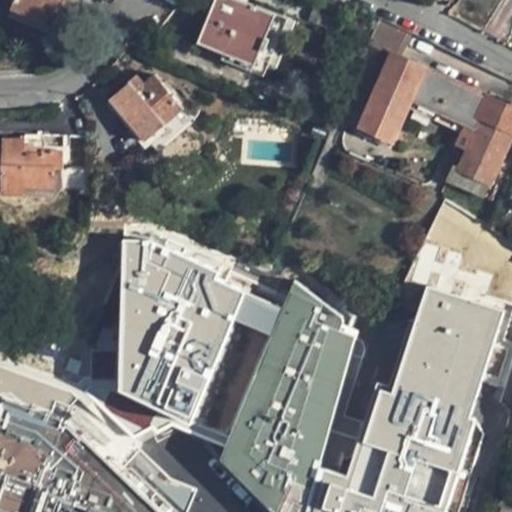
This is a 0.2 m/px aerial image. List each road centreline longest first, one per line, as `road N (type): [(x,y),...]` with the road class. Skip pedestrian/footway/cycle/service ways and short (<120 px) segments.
road 1 (residential): [(137,0),(86,69),(42,87),(0,88)]
road 2 (residential): [(511,70),(433,28),(352,0)]
